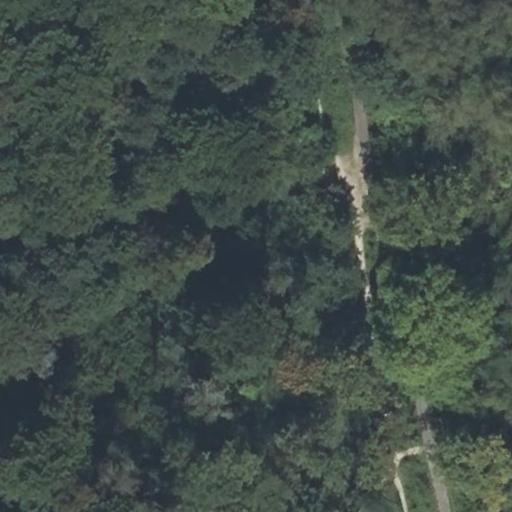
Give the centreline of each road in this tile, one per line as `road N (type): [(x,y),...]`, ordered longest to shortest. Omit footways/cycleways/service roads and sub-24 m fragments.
road 1 (unknown): [(411,511),(296,0)]
road 2 (track): [(444,511),(341,0)]
road 3 (track): [(371,151),(259,200),(171,212),(0,198)]
